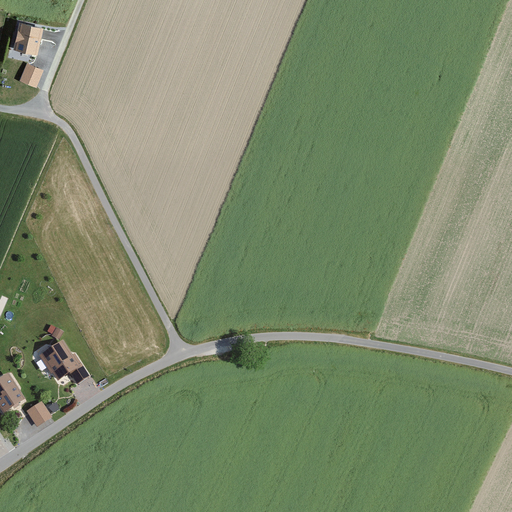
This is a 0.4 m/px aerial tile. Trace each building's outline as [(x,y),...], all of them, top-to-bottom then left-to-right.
[(43,25),(20,20),(14,47),(37,52),(43,25)] [(28,61),(21,79),(37,85),(45,67),(28,61)] [(80,361),(65,341),(43,356),(57,376),(80,361)] [(21,393),(8,374),(0,378),(0,403),(2,406),(21,393)] [(27,410),(38,426),(53,417),(43,400),(27,410)]
